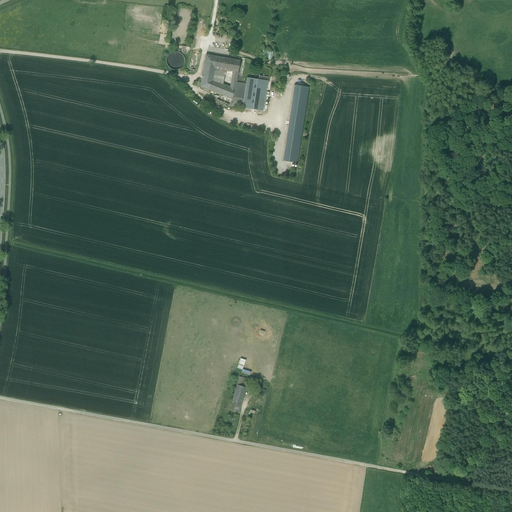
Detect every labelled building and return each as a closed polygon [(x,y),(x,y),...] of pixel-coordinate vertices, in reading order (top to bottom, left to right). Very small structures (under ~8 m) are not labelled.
[(272,53),(264,51),(264,54),(267,55),(267,59),(271,60),(272,53)] [(170,68),(173,70),(176,70),(180,69),(183,66),(184,63),(184,60),(183,56),(181,54),(178,52),(174,52),(171,53),(168,55),(166,59),(166,62),(167,65),(170,68)] [(227,58),(205,55),(202,74),(214,76),(215,69),(224,70),(225,66),(227,66),(228,62),(226,62),(227,58)] [(240,61),(227,58),(226,62),(228,62),(227,66),(225,66),(224,70),(225,70),(233,72),(238,73),(240,61)] [(224,70),(215,69),(214,76),(213,80),(222,84),(225,70),(224,70)] [(214,76),(202,74),(200,87),(209,90),(212,80),(213,80),(214,76)] [(259,80),(247,78),(246,84),(243,108),(263,111),(267,82),(267,81),(259,80)] [(222,84),(213,80),(212,80),(209,90),(232,99),(235,89),(230,87),(222,84)] [(236,82),(235,89),(232,99),(229,105),(229,106),(243,108),(246,84),(236,82)] [(308,88),(294,85),(282,161),(297,163),(308,88)] [(218,101),(229,105),(232,99),(209,90),(200,87),(199,93),(211,98),(216,100),(218,101)] [(245,361),(240,359),(237,368),(242,370),(245,361)] [(248,380),(239,377),(237,385),(246,388),(248,380)] [(246,388),(237,385),(235,392),(244,395),(246,388)] [(243,399),(233,397),(230,409),(239,412),(243,399)]
